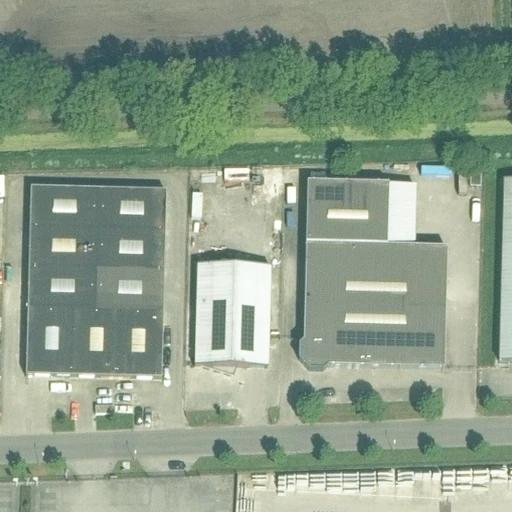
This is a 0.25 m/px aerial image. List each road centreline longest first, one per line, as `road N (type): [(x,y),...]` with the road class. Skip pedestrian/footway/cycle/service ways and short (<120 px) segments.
road 1 (unclassified): [(511,431),(0,450)]
road 2 (unclassified): [(0,117),(511,99)]
